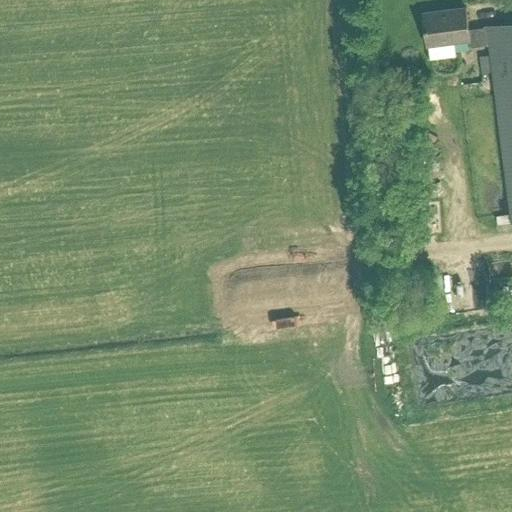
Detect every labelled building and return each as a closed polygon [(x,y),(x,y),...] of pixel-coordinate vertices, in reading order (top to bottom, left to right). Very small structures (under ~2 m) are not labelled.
[(490,44),(491,53),(479,55),(482,73),(493,71),(511,221),(511,21),(486,24),(486,26),(469,28),(466,7),(423,12),(427,45),(469,39),(470,46),(490,44)] [(447,76),(434,82),(439,93),(452,88),(447,76)] [(316,279),(349,279),(350,260),(316,259),(316,279)] [(310,274),(309,261),(294,263),(295,275),(310,274)] [(271,285),(295,282),(294,272),(270,275),(271,285)] [(477,315),(493,315),(494,283),(478,283),(477,315)]
